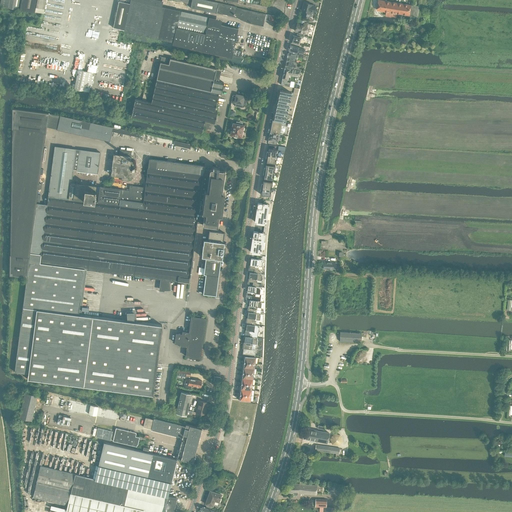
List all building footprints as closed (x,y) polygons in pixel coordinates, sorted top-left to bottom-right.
[(0,0),(0,5),(35,12),(35,11),(40,12),(43,13),(45,0),(0,0)] [(119,1),(115,19),(113,28),(120,29),(124,30),(123,31),(124,31),(131,0),(130,0),(130,3),(130,4),(119,1)] [(156,0),(131,0),(124,31),(173,42),(173,43),(241,58),(242,51),(233,49),(235,41),(238,42),(239,38),(236,37),(238,29),(221,25),(222,20),(160,6),(161,1),(156,0)] [(216,13),(218,3),(204,0),(191,0),(190,7),(212,12),(216,13)] [(302,0),(299,9),(303,10),(301,16),(309,17),(310,12),(313,13),(315,6),(312,5),(312,4),(308,3),(309,2),(302,0)] [(386,11),(386,15),(391,16),(396,17),(397,13),(409,15),(411,5),(380,0),(378,0),(377,10),(386,11)] [(276,16),(270,15),(236,8),(236,7),(218,3),(216,13),(235,17),(247,22),(263,26),(264,20),(275,22),(276,16)] [(304,25),(299,23),(299,24),(297,23),(295,30),(304,33),(307,24),(304,24),(304,25)] [(293,35),(291,42),(299,44),(301,38),(303,38),(304,36),(297,34),(296,36),(293,35)] [(160,62),(159,64),(156,79),(221,94),(224,82),(213,80),(216,68),(198,64),(169,58),(168,64),(160,62)] [(284,67),(281,85),(289,86),(290,82),(287,82),(289,75),(297,76),(300,76),(301,72),(300,71),(299,70),(294,69),(284,67)] [(89,92),(93,72),(78,69),(74,89),(89,92)] [(221,94),(156,79),(151,102),(135,98),(131,116),(202,132),(204,120),(214,123),(217,111),(215,110),(218,93),(221,94)] [(277,104),(273,119),(282,121),(285,122),(291,92),(280,90),(277,104)] [(236,94),(234,102),(236,103),(235,106),(240,108),(241,108),(243,107),(244,107),(245,106),(246,105),(246,104),(247,98),(244,98),(244,96),(236,94)] [(12,149),(10,275),(26,277),(15,363),(14,372),(28,374),(27,378),(153,395),(154,386),(162,325),(134,322),(133,312),(126,312),(127,321),(78,315),(84,269),(160,279),(170,280),(189,282),(191,267),(192,267),(193,262),(192,261),(197,223),(203,176),(148,168),(145,187),(130,185),(129,189),(126,188),(126,190),(100,186),(98,202),(94,201),(93,203),(83,202),(84,191),(95,192),(96,186),(80,184),(80,182),(76,181),(76,183),(71,182),(73,169),(75,149),(55,146),(47,204),(40,203),(36,203),(38,188),(40,189),(41,189),(41,184),(40,183),(39,183),(40,176),(46,127),(109,141),(111,131),(139,137),(140,133),(112,127),(48,113),(12,108),(12,129),(12,149)] [(273,119),(271,132),(279,134),(279,132),(282,132),(283,132),(284,131),(284,130),(285,129),(285,128),(284,127),(284,126),(281,125),(282,121),(273,119)] [(243,131),(244,127),(243,127),(243,126),(241,125),(241,123),(237,122),(237,124),(233,123),(231,134),(234,135),(233,136),(237,137),(238,136),(241,136),(242,131),(243,131)] [(271,132),(268,142),(274,143),(275,140),(277,141),(278,140),(281,140),(281,138),(278,137),(279,134),(271,132)] [(269,144),(268,151),(267,151),(266,155),(276,157),(278,149),(275,149),(276,145),(269,144)] [(75,149),(73,169),(77,170),(97,173),(100,152),(79,150),(75,149)] [(132,178),(133,170),(133,171),(134,171),(134,170),(135,170),(135,169),(135,168),(134,168),(133,168),(133,167),(129,166),(131,150),(120,149),(119,155),(109,153),(108,158),(113,158),(111,175),(122,176),(122,180),(127,181),(128,177),(132,178)] [(275,164),(276,157),(266,155),(265,158),(267,159),(266,162),(275,164)] [(149,159),(148,168),(203,176),(204,169),(204,166),(149,159)] [(263,171),(274,173),(275,166),(266,164),(265,168),(264,167),(263,171)] [(203,176),(197,223),(216,225),(217,216),(221,216),(224,193),(221,192),(223,172),(218,171),(218,167),(212,166),(212,170),(204,169),(203,176)] [(273,180),(274,173),(263,171),(263,175),(264,175),(263,178),(273,180)] [(261,187),(271,189),(272,182),(263,180),(262,184),(261,184),(261,187)] [(270,196),(271,189),(261,187),(260,191),(261,191),(261,194),(270,196)] [(84,191),(83,202),(93,203),(94,201),(95,192),(84,191)] [(257,208),(257,213),(267,214),(268,212),(267,212),(268,205),(263,204),(263,203),(262,203),(258,203),(257,207),(257,208)] [(257,213),(255,222),(265,223),(266,221),(266,219),(267,219),(267,214),(257,213)] [(223,242),(224,233),(209,231),(208,240),(204,240),(202,252),(201,257),(206,257),(203,274),(205,274),(203,293),(216,295),(220,259),(222,259),(224,242),(223,242)] [(253,236),(252,241),(263,243),(263,242),(262,241),(264,233),(258,232),(253,231),(253,236)] [(252,241),(251,252),(261,253),(261,250),(261,249),(262,249),(263,243),(252,241)] [(260,273),(261,270),(258,269),(258,266),(260,266),(262,266),(262,262),(262,260),(251,258),(250,265),(249,265),(249,268),(254,268),(254,272),(260,273)] [(254,272),(249,272),(248,279),(247,281),(253,282),(252,286),(259,287),(259,284),(256,282),(257,279),(260,279),(260,280),(261,280),(262,275),(261,275),(261,273),(260,273),(254,272)] [(246,295),(246,299),(249,299),(251,299),(251,300),(257,300),(260,301),(261,294),(260,294),(260,289),(260,287),(259,287),(252,286),(248,285),(247,292),(246,292),(246,295)] [(251,300),(251,299),(249,299),(249,306),(248,306),(248,309),(248,312),(256,313),(257,307),(259,307),(261,308),(261,303),(261,301),(260,301),(257,300),(251,300)] [(260,313),(256,313),(248,312),(247,318),(246,318),(246,321),(247,321),(246,324),(254,325),(255,325),(255,319),(258,319),(258,320),(260,320),(260,315),(260,313)] [(200,358),(205,318),(201,318),(201,316),(196,315),(196,317),(191,316),(189,330),(186,330),(186,332),(182,331),(182,334),(176,333),(175,343),(181,343),(180,345),(187,346),(186,356),(191,357),(190,358),(195,359),(195,357),(200,358)] [(259,325),(255,325),(254,325),(246,324),(245,330),(245,333),(245,336),(253,337),(254,331),(257,331),(257,332),(258,332),(259,327),(258,327),(259,325)] [(361,342),(361,333),(340,332),(339,341),(361,342)] [(257,337),(253,337),(245,336),(244,342),(243,342),(243,345),(244,345),(243,348),(242,353),(255,355),(255,349),(251,349),(252,343),(255,343),(255,344),(257,344),(257,339),(257,337)] [(177,370),(175,378),(185,380),(185,378),(189,378),(190,371),(177,370)] [(185,381),(184,384),(185,384),(185,388),(191,389),(191,385),(196,386),(200,387),(200,386),(201,383),(202,380),(189,378),(185,378),(185,380),(184,381),(185,381)] [(181,392),(176,414),(186,416),(191,395),(181,392)] [(37,396),(25,393),(19,417),(31,420),(37,396)] [(204,415),(207,403),(198,401),(196,413),(204,415)] [(90,405),(88,413),(96,415),(98,406),(90,405)] [(57,422),(57,423),(63,424),(64,419),(68,419),(66,425),(69,426),(71,418),(59,415),(57,422)] [(182,438),(179,448),(177,458),(193,462),(201,428),(185,424),(185,426),(154,419),(154,420),(145,417),(143,427),(151,429),(151,430),(181,437),(181,438),(182,438)] [(113,431),(98,428),(96,437),(111,440),(113,431)] [(116,428),(112,441),(136,446),(137,445),(139,437),(135,436),(136,433),(136,432),(116,428)] [(305,439),(310,440),(309,441),(314,442),(314,440),(327,443),(329,433),(307,428),(305,439)] [(171,484),(177,459),(104,442),(98,466),(171,484)] [(339,453),(339,448),(316,445),(315,450),(339,453)] [(67,505),(74,474),(40,466),(33,497),(67,505)] [(74,474),(67,505),(66,508),(84,511),(143,511),(143,510),(152,511),(163,511),(168,495),(74,474)] [(317,485),(304,484),(304,482),(300,481),(299,483),(296,483),(296,484),(289,483),(288,493),(294,493),(294,494),(296,495),(297,494),(297,493),(316,494),(317,485)] [(218,502),(221,495),(210,491),(205,504),(207,504),(205,508),(211,510),(214,501),(218,502)] [(168,495),(163,511),(172,511),(176,497),(168,495)] [(315,506),(321,507),(320,511),(334,511),(334,507),(325,507),(326,499),(315,499),(315,500),(315,506)]
